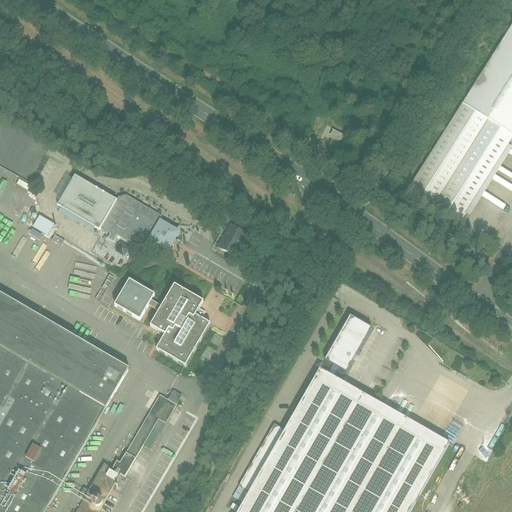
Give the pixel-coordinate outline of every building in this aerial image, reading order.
[(511,24),(409,191),(460,223),(511,139),(511,24)] [(80,179),(65,207),(135,245),(141,234),(173,251),(184,231),(165,221),(167,217),(157,212),(154,218),(148,215),(152,209),(127,195),(123,202),(80,179)] [(41,218),(35,230),(43,234),(49,222),(41,218)] [(246,237),(227,227),(214,249),(233,260),(246,237)] [(122,268),(129,254),(114,246),(109,256),(116,259),(118,255),(121,257),(116,266),(122,268)] [(164,335),(154,353),(183,369),(207,325),(193,317),(202,300),(172,284),(161,306),(151,301),(154,296),(128,282),(114,307),(140,321),(148,307),(158,312),(149,327),(164,335)] [(0,511),(39,511),(124,369),(0,296),(0,511)] [(347,375),(371,329),(350,317),(325,363),(347,375)] [(324,373),(246,511),(418,511),(455,446),(324,373)] [(167,402),(159,397),(116,472),(126,477),(158,420),(166,425),(182,397),(173,392),(167,402)] [(103,465),(76,511),(99,511),(120,475),(103,465)]
